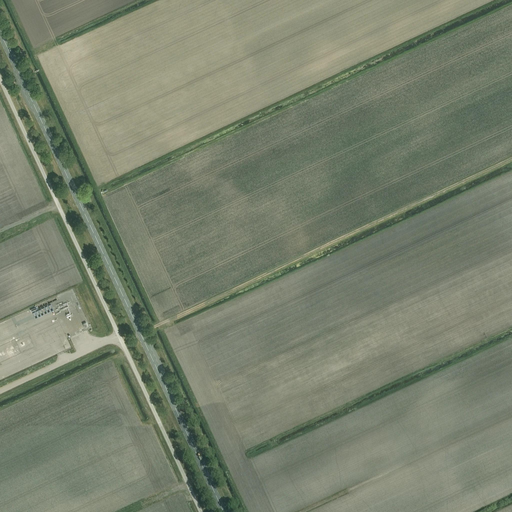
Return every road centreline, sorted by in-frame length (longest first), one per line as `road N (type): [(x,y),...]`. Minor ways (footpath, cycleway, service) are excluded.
road 1 (primary): [(221,511),(0,36)]
road 2 (unclassified): [(199,511),(0,80)]
road 3 (track): [(121,341),(511,159)]
